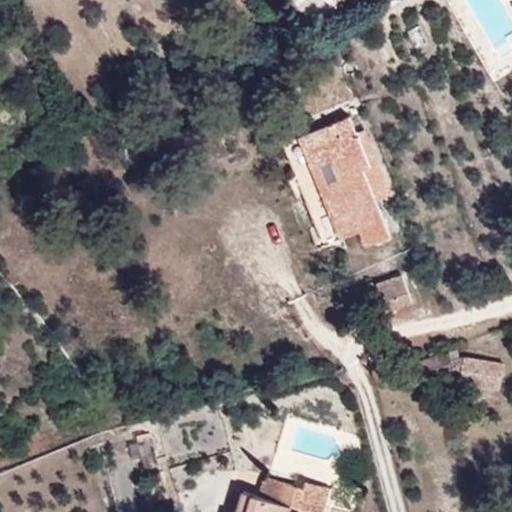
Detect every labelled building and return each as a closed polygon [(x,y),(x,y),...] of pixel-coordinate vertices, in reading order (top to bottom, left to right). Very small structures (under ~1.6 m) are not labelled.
[(291,0),(318,25),(342,0),(291,0)] [(378,210),(364,170),(373,166),(351,108),(342,111),(334,88),(287,105),(302,141),(319,135),(326,154),(309,160),(310,161),(298,163),(318,218),(341,210),(346,222),(378,210)] [(326,154),(319,135),(302,141),(309,160),(326,154)] [(405,289),(394,261),(369,270),(379,299),(405,289)] [(438,357),(429,336),(407,343),(415,365),(438,357)] [(487,345),(444,339),(440,368),(483,375),(487,345)] [(415,365),(407,343),(392,348),(400,370),(415,365)] [(219,482),(208,511),(273,511),(277,503),(304,511),(315,481),(292,473),(290,478),(263,469),(261,474),(243,468),(236,487),(219,482)]
